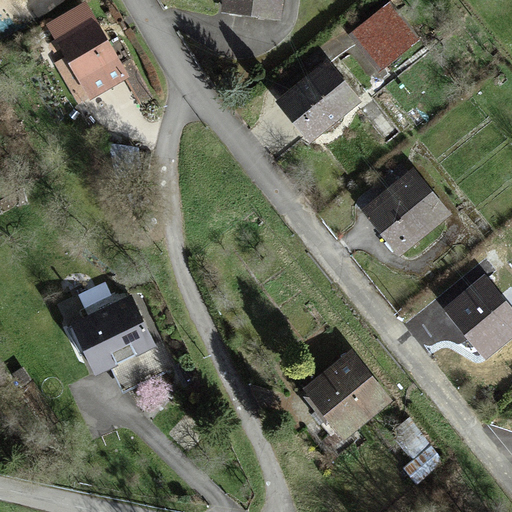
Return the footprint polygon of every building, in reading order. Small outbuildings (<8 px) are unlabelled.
[(280,16),(281,0),(228,0),(227,10),(255,13),(280,16)] [(388,65),(409,49),(382,14),(361,31),(388,65)] [(87,76),(117,58),(108,42),(97,23),(67,41),(74,53),(87,76)] [(87,76),(74,53),(61,61),(84,100),(97,93),(87,76)] [(117,58),(87,76),(97,93),(128,75),(117,58)] [(313,138),(356,104),(327,68),(284,102),(299,120),(313,138)] [(418,178),(374,214),(388,231),(404,249),(447,212),(418,178)] [(511,307),(491,280),(456,307),(473,330),(489,351),(511,333),(511,307)] [(119,362),(156,345),(134,297),(70,327),(82,354),(88,352),(109,342),(119,362)] [(109,342),(88,352),(97,372),(119,362),(109,342)] [(156,345),(119,362),(131,390),(151,380),(169,372),(156,345)] [(352,359),(313,392),(315,395),(309,401),(319,414),(326,408),(347,434),(387,401),(370,381),(352,359)] [(407,468),(421,485),(452,460),(438,443),(407,468)]
